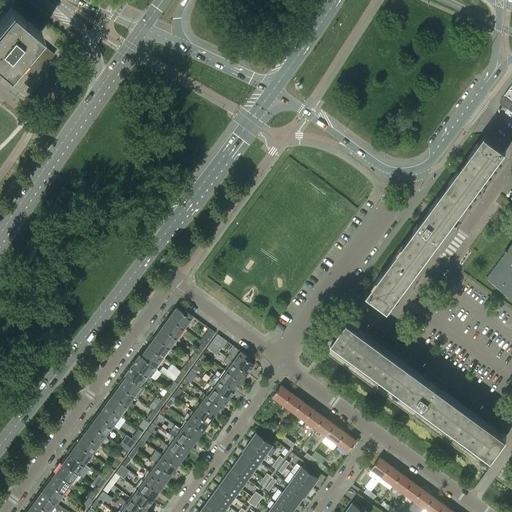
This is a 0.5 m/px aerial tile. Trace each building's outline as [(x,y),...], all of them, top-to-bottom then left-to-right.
[(15,4),(12,8),(23,17),(26,13),(15,4)] [(0,65),(8,71),(6,69),(11,63),(13,65),(29,79),(35,72),(37,74),(49,61),(46,58),(52,52),(36,39),(34,37),(39,31),(41,33),(41,32),(25,18),(23,17),(12,8),(11,7),(6,14),(2,10),(0,12),(0,65)] [(511,100),(504,95),(503,95),(504,95),(500,101),(511,110),(511,100)] [(486,134),(369,291),(388,306),(389,305),(390,306),(393,302),(392,301),(436,242),(439,245),(447,235),(443,232),(501,153),(502,154),(506,150),(504,149),(505,148),(486,134)] [(511,300),(511,243),(508,249),(506,248),(505,250),(506,251),(487,277),(511,300)] [(182,327),(191,315),(184,310),(182,312),(175,306),(168,316),(182,327)] [(176,336),(182,327),(168,316),(168,317),(166,317),(164,320),(164,322),(161,326),(176,336)] [(501,432),(442,388),(445,385),(434,376),(431,380),(353,322),(354,321),(350,318),(349,319),(348,319),(333,339),(491,456),(506,436),(505,435),(506,434),(502,431),(501,432)] [(168,346),(176,336),(161,326),(161,327),(159,327),(157,330),(157,331),(154,336),(168,346)] [(215,332),(209,328),(200,340),(202,341),(206,344),(215,332)] [(215,345),(221,337),(217,334),(211,342),(215,345)] [(161,356),(168,346),(154,336),(152,336),(150,339),(150,341),(147,345),(161,356)] [(218,351),(226,340),(221,337),(215,345),(211,342),(209,345),(218,351)] [(199,353),(206,344),(202,341),(195,351),(199,353)] [(154,366),(161,356),(147,345),(147,346),(145,346),(142,349),(143,351),(140,355),(152,364),(154,366)] [(218,351),(209,345),(207,347),(216,354),(218,351)] [(247,356),(240,350),(234,358),(232,356),(229,360),(246,372),(252,363),(246,358),(247,356)] [(195,351),(188,361),(192,364),(199,353),(195,351)] [(145,374),(152,364),(140,355),(138,354),(131,364),(145,374)] [(206,357),(202,354),(196,362),(200,364),(206,357)] [(229,365),(225,370),(241,381),(245,376),(244,374),(246,372),(229,360),(227,363),(229,365)] [(182,369),(186,372),(192,364),(188,361),(182,369)] [(145,374),(131,364),(124,373),(138,384),(143,378),(149,382),(151,379),(145,374)] [(174,380),(178,383),(184,374),(171,364),(167,369),(163,365),(159,370),(174,380)] [(238,386),(241,381),(225,370),(222,375),(220,373),(217,377),(234,389),(236,386),(238,386)] [(140,385),(138,384),(124,373),(117,383),(133,395),(140,385)] [(234,389),(217,377),(214,380),(217,382),(213,387),(228,398),(232,393),(232,392),(234,389)] [(167,390),(170,393),(178,383),(174,380),(167,390)] [(133,395),(117,383),(110,393),(126,405),(131,409),(134,404),(129,400),(133,395)] [(292,392),(281,384),(273,395),(284,403),(292,392)] [(177,387),(171,396),(175,398),(181,390),(177,387)] [(228,398),(213,387),(209,392),(207,390),(204,394),(220,405),(221,406),(223,403),(225,403),(228,398)] [(163,402),(170,393),(167,390),(160,400),(163,402)] [(292,392),(284,403),(294,411),(303,400),(292,392)] [(119,414),(126,405),(110,393),(103,402),(119,414)] [(220,405),(204,394),(203,393),(201,397),(203,398),(199,403),(214,414),(214,413),(216,413),(219,409),(218,408),(220,405)] [(178,400),(175,398),(171,396),(169,399),(165,404),(169,407),(173,402),(175,404),(178,400)] [(156,412),(163,402),(160,400),(156,404),(153,409),(152,410),(156,412)] [(303,400),(294,411),(305,419),(314,407),(303,400)] [(214,414),(199,403),(197,401),(194,405),(197,407),(193,412),(207,423),(208,421),(210,421),(212,418),(211,417),(214,414)] [(112,424),(119,414),(103,402),(96,412),(112,424)] [(163,416),(169,407),(165,404),(159,413),(163,416)] [(314,407),(305,419),(316,427),(324,415),(314,407)] [(149,422),(156,412),(152,410),(145,419),(149,422)] [(190,415),(187,420),(201,431),(202,430),(204,430),(206,426),(205,425),(207,423),(193,412),(191,410),(188,414),(190,415)] [(96,412),(89,422),(105,433),(109,428),(111,430),(114,426),(111,424),(112,424),(96,412)] [(159,413),(152,422),(156,424),(163,416),(159,413)] [(324,415),(316,427),(326,435),(335,423),(324,415)] [(199,434),(201,431),(187,420),(185,418),(182,422),(184,424),(181,429),(180,429),(195,440),(195,439),(197,438),(200,435),(199,434)] [(143,419),(138,425),(143,429),(144,430),(149,423),(143,419)] [(97,443),(105,433),(89,422),(81,432),(97,443)] [(151,423),(146,430),(150,433),(155,426),(151,423)] [(335,423),(326,435),(337,443),(346,431),(335,423)] [(193,442),(195,440),(180,429),(181,429),(178,427),(175,431),(178,432),(174,437),(188,448),(189,447),(191,447),(193,444),(193,442)] [(135,441),(142,432),(138,429),(131,438),(135,441)] [(144,442),(150,433),(146,430),(140,439),(144,442)] [(346,431),(337,443),(348,451),(357,439),(346,431)] [(90,453),(97,443),(81,432),(74,441),(90,453)] [(266,453),(273,444),(256,432),(250,441),(266,453)] [(187,451),(188,448),(174,437),(172,435),(169,439),(172,441),(168,445),(168,446),(182,457),(183,456),(185,456),(187,453),(187,451)] [(128,451),(135,441),(131,438),(130,438),(123,447),(128,451)] [(138,450),(144,442),(140,439),(134,447),(137,450),(138,450)] [(83,463),(90,453),(74,441),(67,451),(83,463)] [(244,451),(260,462),(266,453),(250,441),(243,450),(244,451)] [(180,459),(182,457),(168,446),(168,445),(166,444),(163,448),(165,449),(162,454),(176,465),(177,464),(178,464),(181,461),(180,459)] [(134,447),(127,456),(131,458),(137,450),(134,447)] [(90,468),(83,463),(67,451),(60,461),(76,472),(83,477),(90,468)] [(253,470),(260,462),(244,451),(241,455),(240,454),(238,458),(239,458),(238,459),(253,470)] [(174,468),(176,465),(162,454),(159,453),(157,456),(159,458),(155,463),(169,474),(170,473),(172,473),(174,469),(174,468)] [(123,461),(121,465),(125,467),(131,458),(127,456),(123,461)] [(309,459),(319,467),(322,463),(311,456),(309,459)] [(383,476),(391,464),(380,456),(372,468),(383,476)] [(114,467),(119,460),(115,457),(110,464),(114,467)] [(253,470),(238,459),(237,460),(234,463),(235,464),(232,468),(247,479),(253,470)] [(60,461),(53,470),(69,482),(73,486),(76,481),(72,478),(76,472),(60,461)] [(168,477),(169,474),(155,463),(153,461),(150,465),(153,467),(149,471),(147,469),(147,470),(164,482),(165,482),(168,478),(168,477)] [(319,467),(326,472),(329,468),(322,463),(319,467)] [(393,484),(402,472),(391,464),(383,476),(393,484)] [(125,467),(121,465),(115,473),(119,476),(125,467)] [(312,486),(318,477),(302,465),(296,475),(312,486)] [(107,480),(114,470),(110,468),(103,477),(107,480)] [(241,488),(247,479),(232,468),(229,472),(228,472),(225,475),(226,476),(225,477),(241,488)] [(62,491),(69,482),(53,470),(46,480),(62,491)] [(141,478),(140,479),(157,491),(158,490),(159,490),(162,487),(161,485),(164,482),(147,470),(144,474),(146,475),(143,480),(141,478)] [(404,492),(412,480),(402,472),(393,484),(404,492)] [(113,484),(119,476),(115,473),(109,481),(113,484)] [(289,483),(304,494),(304,495),(305,495),(312,486),(296,475),(289,483)] [(241,488),(225,477),(225,478),(224,477),(221,480),(222,481),(219,486),(234,497),(241,488)] [(155,494),(157,491),(140,479),(138,482),(140,484),(137,489),(134,487),(151,500),(152,498),(153,498),(156,495),(155,494)] [(55,501),(62,491),(46,480),(39,490),(55,501)] [(414,499),(423,488),(412,480),(404,492),(414,499)] [(106,493),(113,484),(109,481),(102,490),(106,493)] [(298,503),(299,502),(300,503),(302,499),(301,499),(304,495),(304,494),(289,483),(283,492),(298,503)] [(234,497),(219,486),(216,490),(215,489),(212,493),(213,493),(213,494),(228,505),(234,497)] [(92,500),(100,489),(96,487),(93,491),(90,490),(86,495),(88,496),(92,500)] [(149,502),(151,500),(134,487),(132,491),(134,492),(130,497),(146,509),(149,504),(149,502)] [(425,507),(434,495),(423,488),(414,499),(425,507)] [(39,490),(32,499),(48,511),(52,505),(60,511),(63,507),(55,501),(39,490)] [(100,501),(105,495),(101,492),(96,498),(100,501)] [(276,501),(292,511),(295,507),(296,508),(298,505),(297,504),(298,503),(283,492),(276,501)] [(218,511),(222,511),(228,505),(213,494),(212,495),(211,494),(208,498),(209,499),(206,503),(218,511)] [(431,511),(437,511),(444,503),(434,495),(425,507),(431,511)] [(81,506),(85,509),(92,500),(88,496),(81,506)] [(124,506),(132,511),(143,511),(146,509),(130,497),(127,502),(119,496),(116,500),(122,504),(121,505),(124,506)] [(96,498),(91,506),(95,509),(100,501),(96,498)] [(32,499),(25,509),(28,511),(48,511),(47,511),(48,511),(32,499)] [(273,511),(291,511),(292,511),(276,501),(270,509),(273,511)] [(345,511),(369,511),(370,511),(363,506),(361,508),(352,502),(345,511)] [(218,511),(206,503),(200,511),(218,511)] [(453,511),(455,511),(444,503),(437,511),(453,511)]
